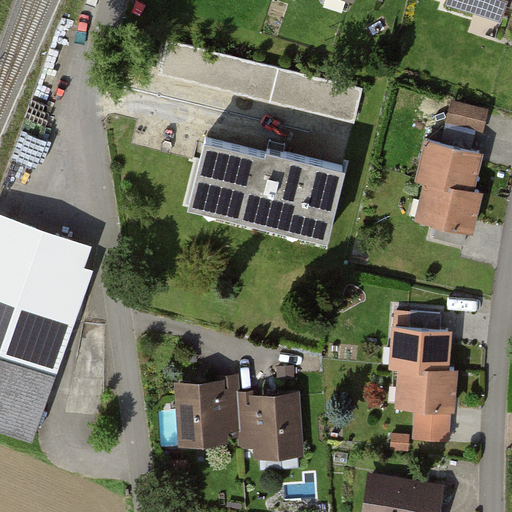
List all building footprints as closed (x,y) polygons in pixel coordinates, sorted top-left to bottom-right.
[(165,35),(158,65),(360,116),(368,86),(165,35)] [(453,94),(447,118),(484,127),(490,103),(453,94)] [(210,116),(189,202),(328,236),(350,144),(275,126),(273,131),(210,116)] [(481,141),(428,129),(419,167),(426,169),(472,180),(481,141)] [(472,180),(426,169),(418,204),(472,217),(481,182),(472,180)] [(0,412),(37,425),(95,256),(80,252),(88,230),(0,200),(0,412)] [(450,320),(394,316),(392,355),(401,356),(447,359),(450,320)] [(447,359),(401,356),(399,392),(417,393),(415,425),(451,427),(455,359),(447,359)] [(300,382),(238,386),(240,421),(242,442),(304,438),(300,382)] [(221,383),(181,385),(184,436),(223,434),(222,422),(240,421),(238,386),(221,387),(221,383)] [(412,446),(414,429),(396,427),(394,443),(412,446)] [(367,469),(361,511),(366,511),(440,511),(445,478),(367,469)]
